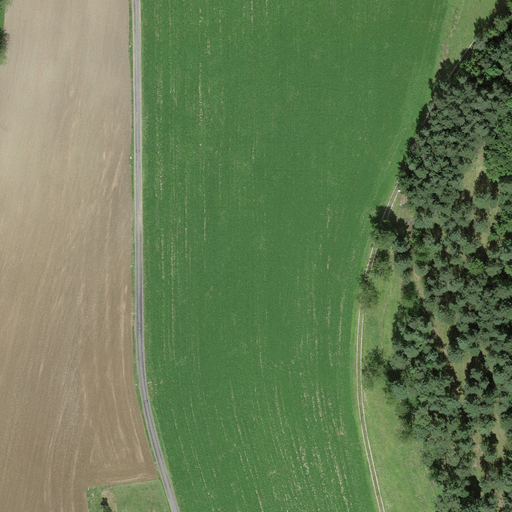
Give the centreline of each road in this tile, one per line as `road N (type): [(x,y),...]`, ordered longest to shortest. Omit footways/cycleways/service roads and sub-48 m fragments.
road 1 (track): [(511,9),(388,190),(370,243),(356,371),(380,511)]
road 2 (unclassified): [(173,511),(141,387),(136,0)]
road 3 (track): [(388,190),(402,208),(501,511)]
